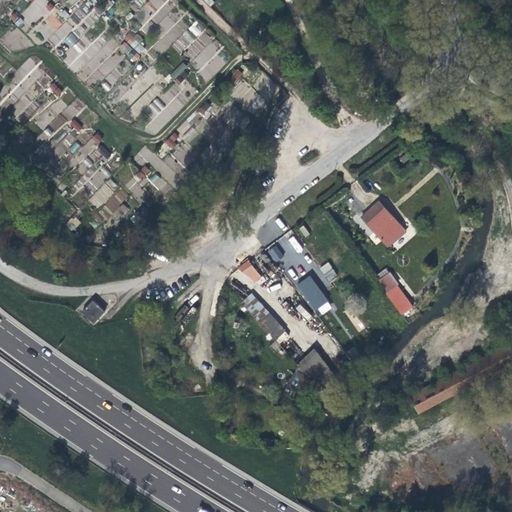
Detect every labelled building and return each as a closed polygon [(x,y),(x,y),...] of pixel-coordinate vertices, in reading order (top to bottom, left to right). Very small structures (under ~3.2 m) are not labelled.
[(82,33),(112,4),(108,0),(99,0),(98,2),(95,0),(87,0),(71,16),(63,8),(56,14),(53,11),(44,21),(54,32),(47,38),(55,46),(62,40),(70,48),(78,40),(71,32),(76,27),(82,33)] [(164,1),(163,0),(152,0),(150,6),(160,10),(164,1)] [(13,13),(8,19),(19,26),(23,20),(13,13)] [(196,36),(202,29),(195,23),(189,29),(196,36)] [(184,63),(169,74),(172,79),(187,69),(184,63)] [(238,82),(241,72),(233,70),(231,80),(238,82)] [(51,83),(47,89),(58,96),(62,90),(51,83)] [(158,114),(164,106),(155,99),(148,107),(158,114)] [(197,111),(203,116),(211,106),(205,101),(197,111)] [(61,115),(43,130),(48,136),(66,121),(61,115)] [(75,119),(69,124),(77,132),(82,128),(75,119)] [(174,133),(164,141),(170,147),(179,138),(174,133)] [(96,152),(108,159),(111,152),(99,145),(96,152)] [(160,191),(167,183),(155,172),(148,180),(160,191)] [(110,179),(89,200),(97,208),(118,187),(110,179)] [(122,203),(128,196),(120,189),(107,203),(121,217),(128,209),(122,203)] [(367,223),(387,248),(406,234),(385,207),(377,214),(367,223)] [(304,237),(309,235),(305,225),(299,228),(304,237)] [(275,245),(267,251),(275,262),(284,256),(275,245)] [(259,274),(249,260),(243,264),(238,268),(253,278),(259,274)] [(328,262),(319,268),(328,282),(337,275),(328,262)] [(297,283),(317,317),(331,309),(311,275),(297,283)] [(402,312),(410,306),(396,287),(389,293),(402,312)] [(254,297),(243,307),(273,338),(275,341),(278,339),(274,335),(282,327),(254,297)] [(93,300),(80,312),(93,324),(105,312),(93,300)] [(300,304),(296,308),(307,320),(312,316),(300,304)] [(500,327),(511,320),(511,317),(511,315),(510,316),(508,312),(497,318),(499,321),(498,322),(500,327)] [(511,352),(509,347),(410,400),(404,404),(410,416),(417,412),(417,413),(511,362),(511,352)] [(316,350),(299,366),(328,397),(341,384),(316,350)] [(311,383),(297,373),(288,386),(303,396),(311,383)]
